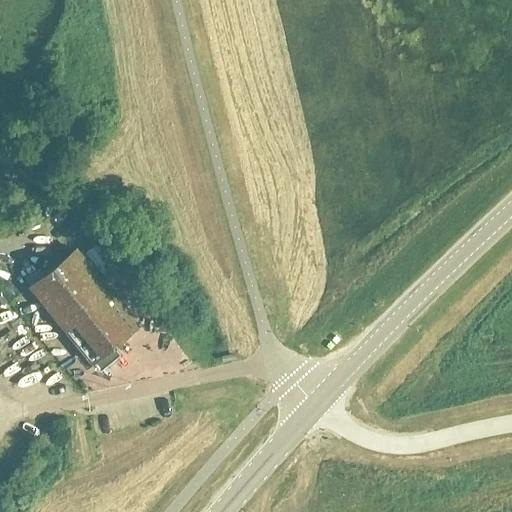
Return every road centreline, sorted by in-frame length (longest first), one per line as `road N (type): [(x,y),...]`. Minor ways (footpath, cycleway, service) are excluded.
road 1 (tertiary): [(316,405),(511,209)]
road 2 (unclassified): [(316,405),(356,436),(386,445),(511,424)]
road 3 (tertiary): [(316,405),(220,511)]
